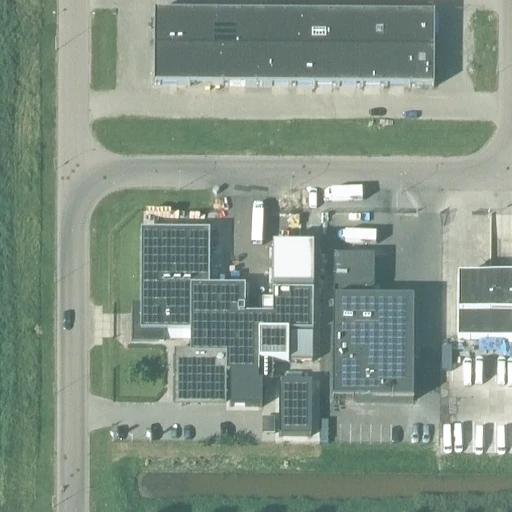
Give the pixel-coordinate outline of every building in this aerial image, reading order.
[(187,50),(188,14),(153,14),(153,50),(187,50)] [(188,14),(187,50),(211,50),(212,14),(188,14)] [(211,50),(221,50),(235,51),(236,14),(212,14),(211,50)] [(235,51),(255,51),(259,51),(260,14),(236,14),(235,51)] [(260,14),(259,51),(283,51),(284,14),(260,14)] [(308,15),(284,14),(283,51),(289,51),(307,51),(308,15)] [(332,15),(308,15),(307,51),(313,51),(331,51),(332,15)] [(337,51),(361,51),(365,51),(366,15),(332,15),(331,51),(337,51)] [(365,51),(385,52),(399,52),(400,15),(366,15),(365,51)] [(434,15),(400,15),(399,52),(433,52),(434,15)] [(153,86),(187,87),(187,50),(153,50),(153,86)] [(187,50),(187,87),(221,87),(221,50),(211,50),(187,50)] [(221,87),(255,87),(255,51),(235,51),(221,50),(221,87)] [(289,51),(283,51),(259,51),(255,51),(255,87),(289,87),(289,51)] [(289,51),(289,87),(313,87),(313,51),(307,51),(289,51)] [(313,51),(313,87),(337,88),(337,51),(331,51),(313,51)] [(361,51),(337,51),(337,88),(361,88),(361,51)] [(361,51),(361,88),(385,88),(385,52),(365,51),(361,51)] [(385,52),(385,88),(433,88),(433,52),(399,52),(385,52)] [(246,186),(246,241),(257,241),(256,185),(246,186)] [(306,231),(305,239),(314,239),(314,231),(306,231)] [(225,403),(225,375),(229,375),(229,407),(261,408),(262,382),(272,382),(272,362),(288,362),(288,333),(312,333),(312,293),(282,293),(282,290),(312,290),(313,250),(272,249),(271,293),(271,300),(262,300),(262,316),(244,316),(245,288),(208,288),(208,232),(140,232),(139,309),(131,309),(131,341),(163,341),(163,333),(189,333),(189,356),(173,356),(173,402),(225,403)] [(265,276),(265,251),(254,251),(255,276),(265,276)] [(331,401),(412,402),(413,301),(372,301),(372,290),(373,290),(373,258),(333,258),(331,401)] [(457,279),(457,340),(511,340),(511,284),(490,284),(490,279),(457,279)] [(312,362),(312,336),(290,336),(290,362),(312,362)] [(311,437),(311,382),(278,382),(278,437),(311,437)]
